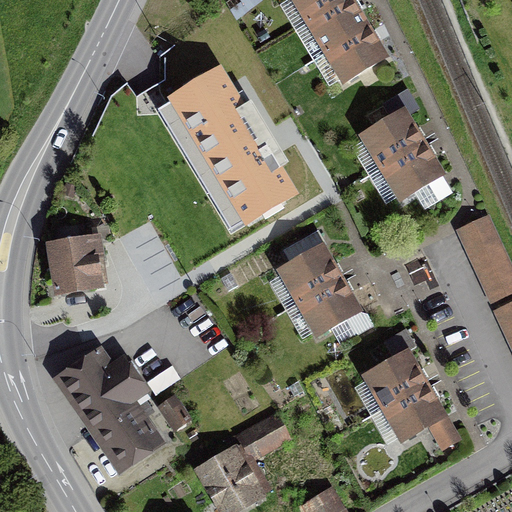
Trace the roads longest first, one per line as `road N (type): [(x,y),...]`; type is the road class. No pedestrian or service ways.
road 1 (secondary): [(120,0),(19,199),(0,281)]
road 2 (secondary): [(0,343),(18,410),(76,511)]
road 3 (residential): [(401,511),(511,448)]
